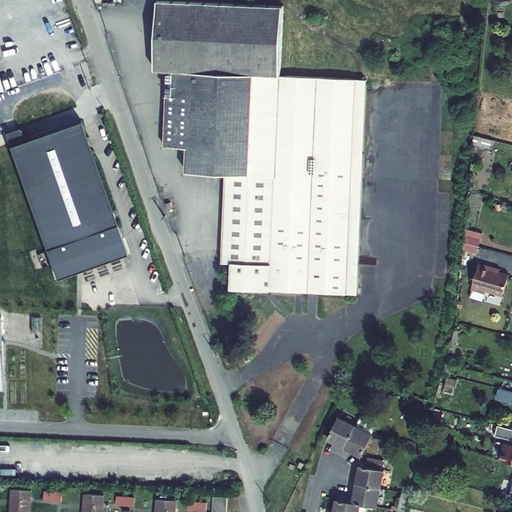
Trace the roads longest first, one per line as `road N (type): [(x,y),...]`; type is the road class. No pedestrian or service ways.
road 1 (residential): [(256,511),(80,0)]
road 2 (unknown): [(220,391),(284,343),(338,344),(251,494)]
road 3 (unknown): [(338,344),(369,309),(376,287),(401,100)]
